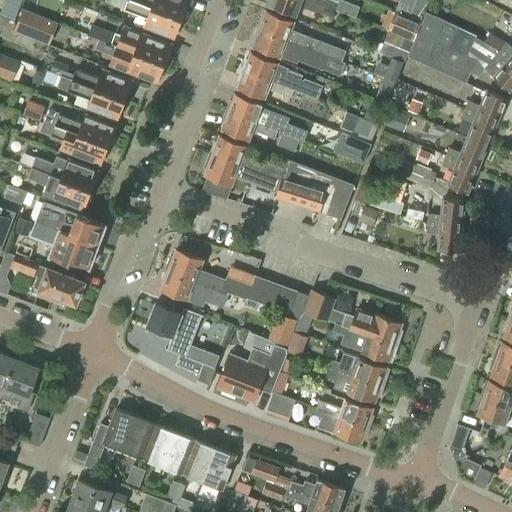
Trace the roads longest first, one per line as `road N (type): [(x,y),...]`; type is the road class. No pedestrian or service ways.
road 1 (residential): [(415,480),(222,416),(95,352)]
road 2 (residential): [(479,304),(162,195)]
road 3 (residential): [(162,195),(222,0)]
road 4 (residential): [(415,480),(479,304)]
road 5 (residential): [(95,352),(126,252),(146,234),(162,195)]
road 6 (residential): [(36,511),(95,352)]
